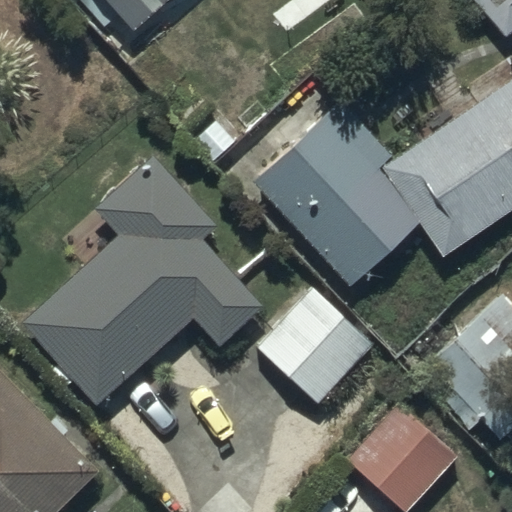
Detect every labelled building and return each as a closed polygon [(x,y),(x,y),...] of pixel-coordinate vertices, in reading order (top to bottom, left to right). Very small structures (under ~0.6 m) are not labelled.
[(511,0),(474,0),(501,28),(511,17),(511,0)] [(248,172),(344,278),(414,215),(437,248),(511,194),(511,63),(386,150),(335,93),(248,172)] [(23,313),(93,395),(191,312),(210,335),(253,298),(195,231),(209,219),(151,152),(94,201),(119,230),(23,313)] [(355,297),(392,334),(434,291),(398,254),(355,297)] [(254,342),(312,397),(367,339),(310,284),(254,342)] [(412,370),(453,411),(491,372),(450,331),(412,370)] [(0,511),(44,511),(96,463),(0,363),(0,511)] [(353,461),(400,505),(444,458),(397,414),(353,461)]
